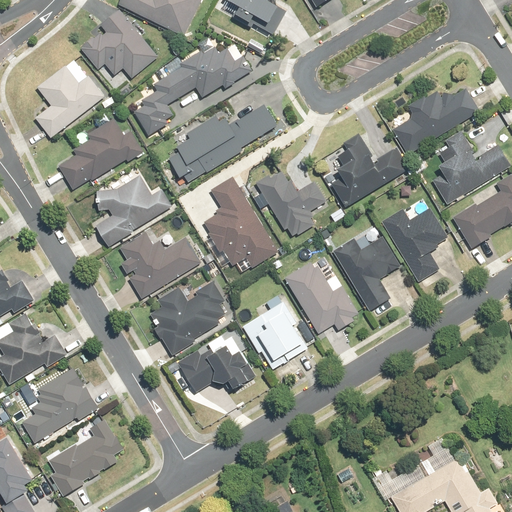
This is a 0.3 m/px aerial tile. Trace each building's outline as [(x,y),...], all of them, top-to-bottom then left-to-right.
[(120,0),(117,6),(182,37),(199,0),(120,0)] [(222,0),(220,6),(269,31),(284,0),(222,0)] [(310,0),(315,8),(329,0),(310,0)] [(157,57),(118,11),(99,26),(106,34),(102,37),(100,34),(92,41),(91,39),(80,48),(98,69),(105,64),(114,75),(121,69),(130,79),(157,57)] [(167,106),(194,88),(202,100),(222,86),(225,91),(252,73),(235,46),(227,52),(226,50),(217,55),(213,49),(201,56),(198,52),(181,63),(178,58),(153,75),(158,83),(153,86),(156,91),(141,101),(144,106),(134,113),(150,138),(168,125),(165,121),(173,116),(167,106)] [(36,91),(50,106),(34,120),(51,139),(57,134),(60,138),(106,98),(88,77),(79,84),(64,67),(36,91)] [(465,90),(454,97),(441,95),(440,97),(437,93),(423,101),(422,98),(405,108),(412,120),(393,131),(408,155),(478,113),(465,90)] [(169,155),(185,183),(247,148),(244,144),(283,122),(272,103),(234,125),(227,111),(177,139),(181,147),(168,154),(169,155)] [(122,136),(114,120),(85,136),(88,141),(73,150),(76,155),(57,165),(71,190),(90,180),(126,161),(127,163),(142,154),(130,132),(122,136)] [(445,206),(510,166),(498,146),(472,161),(469,155),(473,153),(460,131),(435,146),(446,163),(427,175),(445,206)] [(347,206),(409,171),(396,149),(371,163),(368,158),(371,156),(359,135),(342,145),(352,162),(335,173),(343,188),(338,191),(347,206)] [(99,223),(112,244),(178,206),(167,189),(153,188),(143,173),(123,186),(102,189),(102,209),(113,209),(114,214),(108,218),(99,223)] [(267,177),(256,184),(283,228),(284,228),(290,237),(295,234),(297,236),(312,226),(309,220),(313,218),(310,213),(327,203),(314,183),(297,194),(290,183),(288,185),(280,173),(269,180),(267,177)] [(475,204),(452,219),(471,249),(490,237),(489,234),(508,222),(510,225),(511,224),(511,179),(509,175),(495,184),(500,192),(476,207),(475,204)] [(224,207),(203,220),(223,252),(225,250),(235,266),(248,257),(255,268),(282,251),(234,177),(213,191),(224,207)] [(409,220),(402,209),(380,223),(418,283),(438,270),(428,255),(438,248),(436,245),(446,238),(428,208),(409,220)] [(335,224),(345,217),(340,209),(330,217),(335,224)] [(140,300),(200,263),(185,238),(164,251),(159,242),(151,246),(144,235),(120,249),(127,261),(120,266),(127,276),(133,272),(135,276),(128,281),(140,300)] [(353,239),(332,252),(369,312),(389,299),(378,281),(399,267),(381,238),(360,251),(353,239)] [(0,318),(18,307),(22,312),(40,301),(26,280),(16,287),(13,282),(14,281),(0,258),(0,318)] [(309,264),(284,280),(318,333),(333,323),(339,332),(354,323),(351,318),(357,314),(334,277),(326,282),(317,268),(313,270),(309,264)] [(179,288),(157,301),(160,307),(146,316),(172,359),(196,343),(195,341),(224,323),(221,317),(226,314),(220,305),(225,302),(212,282),(186,298),(179,288)] [(273,308),(242,328),(258,355),(260,354),(271,371),(306,350),(283,313),(278,316),(273,308)] [(0,362),(14,385),(52,362),(55,366),(73,355),(60,334),(49,342),(44,334),(46,333),(33,312),(0,331),(0,338),(10,354),(0,360),(0,362)] [(188,397),(211,382),(217,390),(226,384),(230,391),(254,376),(247,366),(245,367),(237,355),(230,360),(222,348),(217,351),(211,342),(176,364),(180,371),(174,375),(188,397)] [(89,387),(78,368),(43,389),(46,395),(43,397),(45,401),(35,408),(39,415),(26,423),(38,443),(81,417),(82,420),(104,407),(91,386),(89,387)] [(95,428),(99,436),(84,445),(82,443),(52,460),(60,474),(55,476),(68,498),(90,485),(87,480),(96,475),(97,477),(104,473),(103,471),(112,466),(114,467),(123,462),(119,456),(128,450),(110,419),(95,428)] [(398,511),(425,511),(444,501),(450,511),(489,511),(488,509),(497,504),(488,488),(479,493),(446,435),(427,445),(429,449),(413,458),(418,466),(392,481),(387,471),(371,480),(383,501),(390,498),(398,511)] [(0,450),(3,456),(0,457),(0,477),(15,503),(8,507),(10,511),(40,511),(30,495),(36,492),(33,485),(41,480),(16,437),(0,447),(0,450)] [(349,469),(337,474),(340,483),(353,477),(349,469)] [(293,511),(287,503),(272,511),(293,511)]
